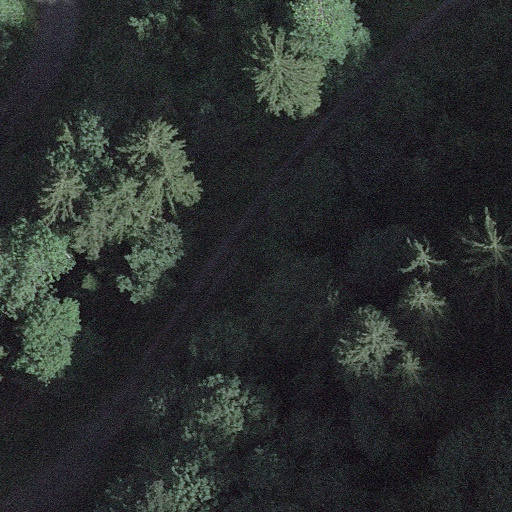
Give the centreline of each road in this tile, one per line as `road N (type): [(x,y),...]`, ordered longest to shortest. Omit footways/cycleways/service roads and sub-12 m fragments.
road 1 (track): [(465,0),(404,50),(29,506),(16,511)]
road 2 (track): [(0,165),(33,134),(62,65),(66,0)]
